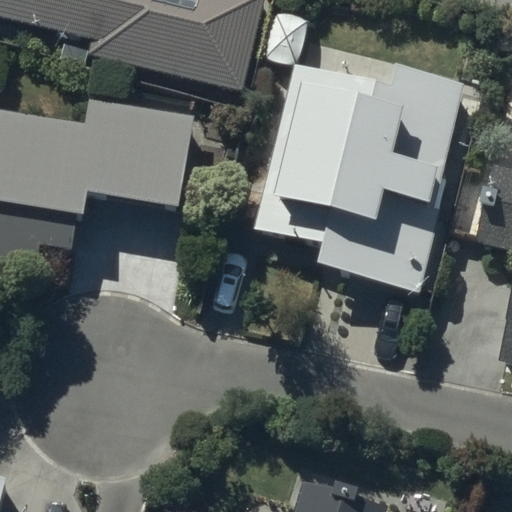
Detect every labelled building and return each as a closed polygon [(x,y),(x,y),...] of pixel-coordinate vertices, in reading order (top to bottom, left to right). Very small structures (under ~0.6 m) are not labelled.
[(0,0),(0,16),(93,39),(89,51),(245,91),(268,0),(0,0)] [(254,230),(299,240),(295,259),(424,288),(472,81),(384,61),(381,76),(294,56),(254,230)] [(0,110),(0,273),(35,280),(43,240),(74,247),(81,216),(182,237),(206,124),(87,99),(81,127),(0,110)] [(477,264),(511,271),(511,294),(496,363),(511,366),(511,166),(500,163),(477,264)] [(0,506),(9,472),(0,469),(0,506)] [(203,511),(171,502),(167,511),(404,511),(315,484),(306,511),(203,511)]
